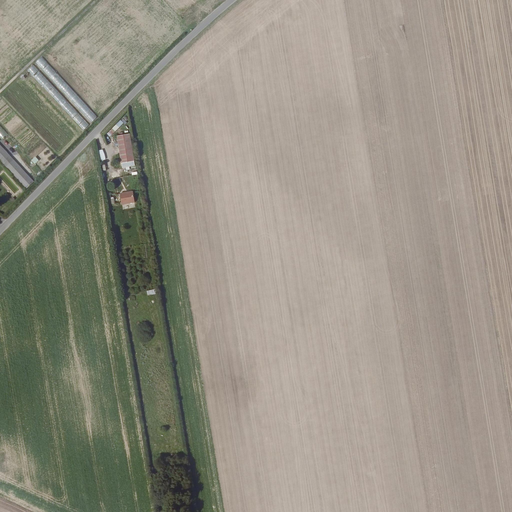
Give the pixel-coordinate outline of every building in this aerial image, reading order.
[(98,118),(43,58),(37,64),(92,123),(98,118)] [(89,125),(34,66),(29,71),(84,130),(89,125)] [(120,120),(107,134),(110,137),(123,123),(120,120)] [(135,164),(130,133),(117,135),(122,166),(135,164)] [(34,182),(0,145),(0,160),(27,189),(34,182)] [(135,202),(133,192),(120,194),(122,205),(135,202)]
